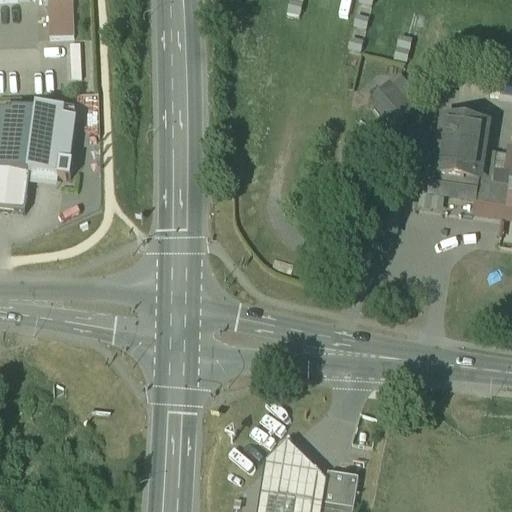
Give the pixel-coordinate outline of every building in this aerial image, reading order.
[(73,2),(49,3),(50,43),(75,42),(73,2)] [(511,87),(501,86),(499,100),(511,101),(511,87)] [(415,118),(389,88),(371,104),(397,133),(415,118)] [(38,117),(0,111),(0,213),(26,217),(31,178),(39,117),(38,117)] [(76,115),(39,113),(38,117),(39,117),(31,178),(71,184),(73,168),(69,167),(76,115)] [(488,128),(445,122),(436,180),(439,181),(479,186),(484,154),(488,128)] [(479,186),(439,181),(436,198),(475,203),(475,205),(487,207),(491,185),(492,185),(497,156),(484,154),(479,186)] [(492,185),(491,185),(487,207),(507,210),(510,188),(492,185)] [(326,488),(287,449),(265,470),(258,511),(322,511),(323,509),(326,488)] [(354,511),(359,483),(329,478),(326,488),(323,509),(343,511),(354,511)]
